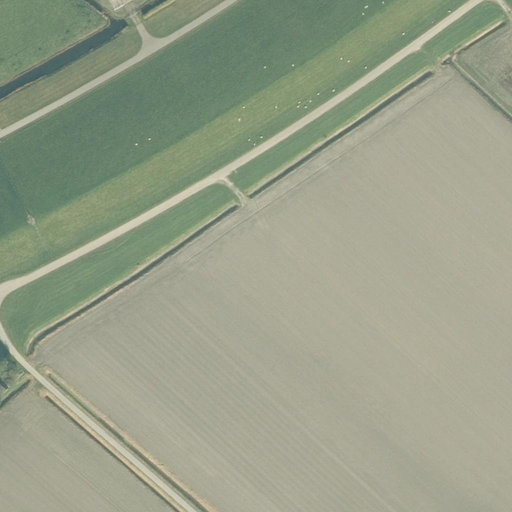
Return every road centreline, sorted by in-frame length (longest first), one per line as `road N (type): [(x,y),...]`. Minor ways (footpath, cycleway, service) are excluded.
road 1 (unclassified): [(0,292),(223,172),(478,0)]
road 2 (unclassified): [(191,511),(18,359),(0,332)]
